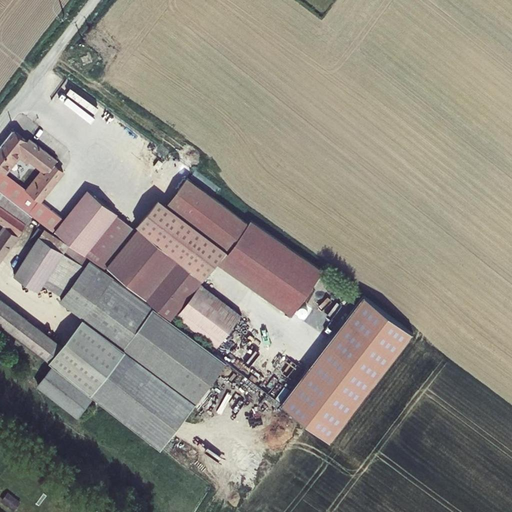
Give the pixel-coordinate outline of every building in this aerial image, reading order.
[(11,128),(0,142),(0,191),(31,213),(36,207),(0,179),(0,173),(16,153),(24,159),(27,156),(45,171),(28,193),(40,201),(54,182),(62,171),(53,163),(57,159),(28,135),(25,139),(11,128)] [(66,174),(62,171),(54,182),(58,185),(66,174)] [(227,248),(229,249),(247,223),(185,176),(166,201),(227,248)] [(68,241),(83,252),(85,250),(103,264),(104,261),(170,312),(201,273),(136,222),(133,225),(116,211),(118,208),(86,182),(52,228),(68,241)] [(0,255),(31,213),(0,191),(0,255)] [(201,273),(203,274),(227,248),(166,201),(157,195),(136,222),(201,273)] [(290,311),(320,271),(250,220),(247,223),(229,249),(220,261),(290,311)] [(13,274),(35,288),(41,280),(66,244),(43,229),(13,274)] [(91,393),(157,445),(225,359),(83,252),(68,241),(66,244),(87,257),(62,293),(59,297),(121,343),(86,389),(91,393)] [(41,280),(62,293),(87,257),(66,244),(41,280)] [(241,308),(203,278),(177,311),(216,340),(241,308)] [(0,316),(10,302),(0,294),(0,316)] [(331,444),(410,334),(359,297),(280,408),(331,444)] [(0,316),(0,322),(36,351),(42,356),(46,351),(76,374),(87,359),(57,336),(56,337),(10,302),(0,316)] [(76,412),(91,393),(86,389),(50,362),(35,381),(76,412)] [(2,501),(14,510),(20,501),(8,492),(2,501)]
